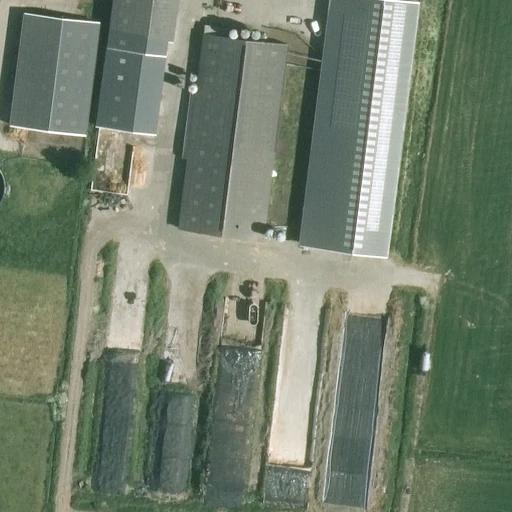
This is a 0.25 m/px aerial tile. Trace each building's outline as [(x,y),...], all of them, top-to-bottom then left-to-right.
[(163,130),(177,0),(112,0),(99,122),(163,130)] [(336,0),(307,246),(388,256),(419,5),(377,0),(336,0)] [(25,16),(12,126),(87,135),(100,25),(25,16)] [(204,26),(203,37),(201,36),(177,231),(264,241),(287,47),(225,39),(227,28),(204,26)] [(131,156),(115,143),(103,157),(120,170),(131,156)] [(323,492),(329,355),(313,354),(312,390),(303,390),(299,465),(298,491),(323,492)] [(167,465),(197,467),(206,362),(176,359),(167,465)] [(353,441),(343,500),(377,506),(395,393),(378,390),(376,399),(364,397),(364,396),(350,394),(345,427),(349,428),(347,440),(353,441)] [(122,394),(120,472),(138,472),(140,395),(122,394)] [(434,439),(427,438),(420,439),(414,440),(407,443),(402,447),(397,452),(393,458),(390,464),(388,471),(387,478),(388,485),(390,492),(393,498),(397,504),(402,509),(406,511),(448,511),(453,509),(458,504),(462,498),(465,492),(467,485),(467,478),(467,471),(465,464),(462,458),(458,452),(453,447),(447,443),(441,440),(434,439)] [(249,494),(253,481),(238,477),(234,489),(249,494)]
